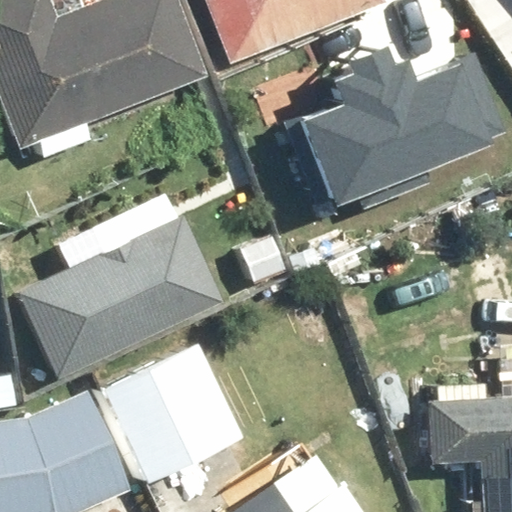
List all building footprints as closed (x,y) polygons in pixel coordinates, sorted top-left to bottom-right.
[(0,0),(0,134),(188,69),(163,0),(0,0)] [(182,0),(212,71),(363,9),(358,0),(182,0)] [(323,90),(284,105),(319,194),(483,131),(448,40),(398,60),(390,40),(315,69),(323,90)] [(168,200),(4,282),(53,377),(216,295),(168,200)] [(511,265),(491,273),(511,335),(511,265)] [(192,345),(90,392),(131,481),(233,434),(192,345)] [(420,511),(511,511),(511,392),(413,399),(420,511)] [(0,511),(58,511),(111,490),(70,394),(0,422),(0,511)] [(336,511),(326,496),(303,511),(336,511)]
